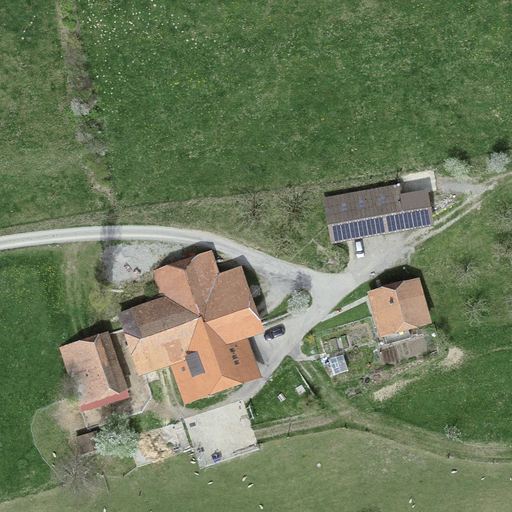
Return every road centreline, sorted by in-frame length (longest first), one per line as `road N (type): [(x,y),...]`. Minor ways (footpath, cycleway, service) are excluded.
road 1 (track): [(511,448),(442,445),(361,419),(320,391),(283,338)]
road 2 (track): [(511,174),(421,223),(317,300)]
